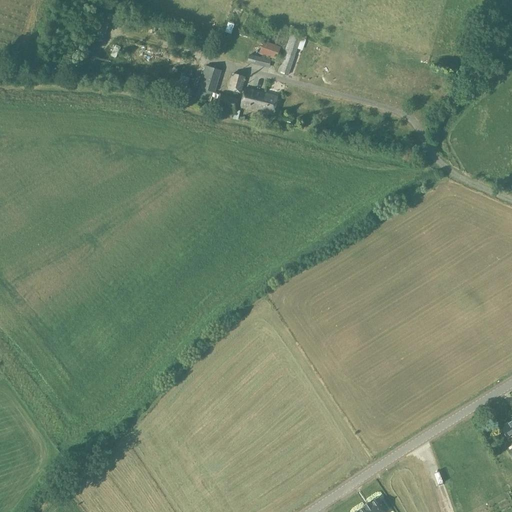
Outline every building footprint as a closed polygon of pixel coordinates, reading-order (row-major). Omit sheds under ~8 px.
[(106,36),(114,5),(98,0),(97,0),(89,31),(90,32),(88,37),(101,40),(103,35),(106,36)] [(224,30),(229,32),(233,21),(227,20),(224,30)] [(290,36),(277,73),(288,77),(301,39),(290,36)] [(259,54),(276,60),(281,47),(264,41),(259,54)] [(271,60),(255,56),(253,65),(269,69),(271,60)] [(215,94),(221,71),(205,66),(199,89),(215,94)] [(227,88),(238,91),(244,73),(234,69),(227,88)] [(240,108),(273,116),(278,97),(245,89),(240,108)] [(239,100),(220,94),(216,109),(235,114),(239,100)] [(511,420),(501,428),(508,437),(511,434),(511,420)] [(363,509),(358,511),(385,511),(384,510),(386,509),(382,502),(380,504),(377,500),(369,504),(363,508),(363,509)]
